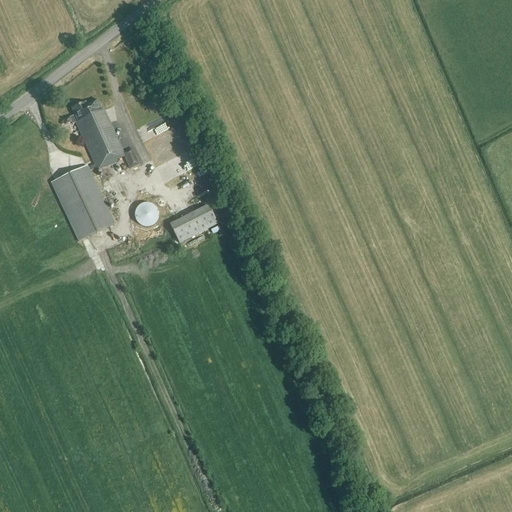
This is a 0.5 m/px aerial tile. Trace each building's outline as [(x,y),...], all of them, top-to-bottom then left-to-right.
[(102,112),(97,101),(87,106),(85,103),(72,110),(75,116),(63,121),(66,125),(71,123),(72,125),(76,123),(95,165),(88,169),(87,167),(51,184),(79,242),(101,232),(103,236),(108,233),(106,229),(115,225),(90,172),(97,169),(98,171),(117,162),(117,161),(124,157),(130,170),(139,166),(132,150),(123,154),(103,111),(102,112)] [(163,117),(146,123),(150,133),(166,127),(163,117)] [(190,155),(164,168),(169,177),(194,164),(190,155)] [(206,177),(193,182),(198,193),(211,188),(206,177)] [(148,228),(152,227),(154,225),(157,222),(158,219),(159,215),(158,212),(156,209),(155,207),(152,206),(150,205),(147,204),(144,204),(141,205),(139,207),(136,209),(135,212),(135,215),(135,218),(135,221),(136,223),(139,225),(141,227),(145,228),(148,228)] [(179,245),(218,226),(208,206),(169,226),(179,245)]
